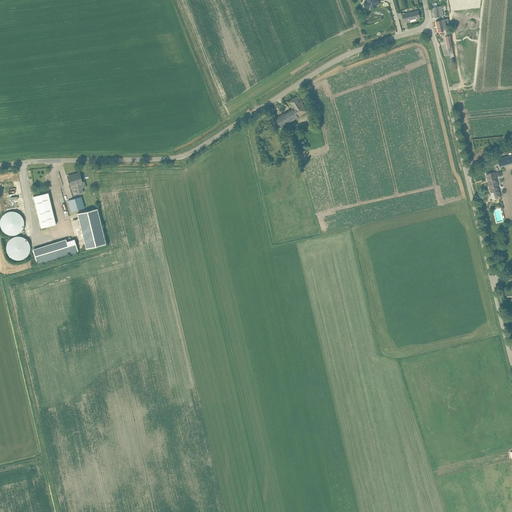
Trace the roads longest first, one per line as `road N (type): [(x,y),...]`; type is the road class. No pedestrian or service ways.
road 1 (unclassified): [(0,167),(183,159),(342,57),(429,26)]
road 2 (unclassified): [(491,280),(429,26)]
